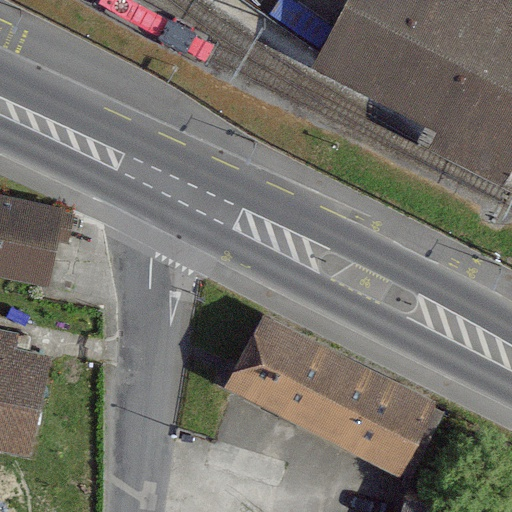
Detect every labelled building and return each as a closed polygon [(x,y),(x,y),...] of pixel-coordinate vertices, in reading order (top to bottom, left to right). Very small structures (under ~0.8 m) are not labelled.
[(511,0),(357,0),(326,62),(511,155),(511,0)] [(0,271),(45,280),(60,206),(0,194),(0,271)] [(398,468),(434,398),(265,312),(229,382),(398,468)] [(0,442),(28,448),(47,352),(12,345),(15,330),(0,326),(0,442)] [(465,511),(408,496),(403,511),(465,511)]
